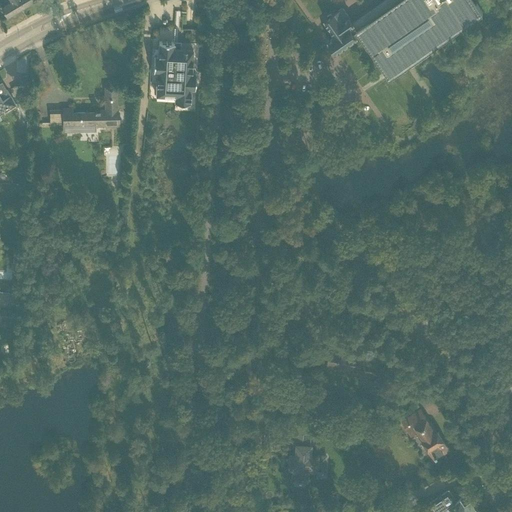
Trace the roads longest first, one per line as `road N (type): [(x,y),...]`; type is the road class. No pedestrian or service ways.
road 1 (residential): [(437,345),(388,279),(307,215),(267,141)]
road 2 (residential): [(250,373),(267,141)]
road 3 (residential): [(250,373),(286,324),(323,303),(358,305),(437,345)]
road 4 (residential): [(267,141),(276,0)]
road 5 (residential): [(241,511),(250,373)]
road 6 (residential): [(511,459),(437,345)]
